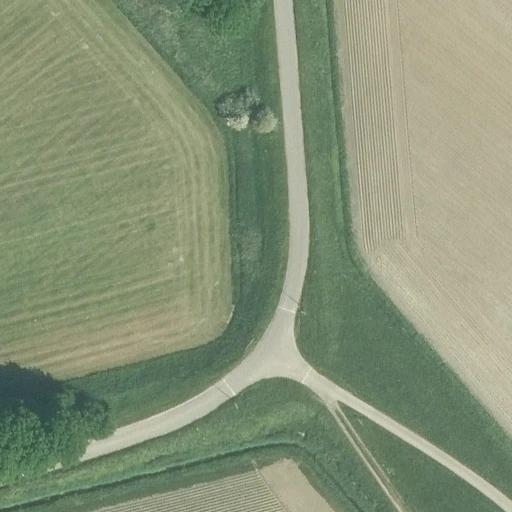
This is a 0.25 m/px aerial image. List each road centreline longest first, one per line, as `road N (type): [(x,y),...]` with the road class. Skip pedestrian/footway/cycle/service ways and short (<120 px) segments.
road 1 (tertiary): [(271,350),(292,290),(295,218),(280,0)]
road 2 (tertiary): [(271,350),(169,421),(0,477)]
road 3 (unclassified): [(511,510),(460,465),(271,350)]
road 4 (track): [(416,511),(323,388)]
